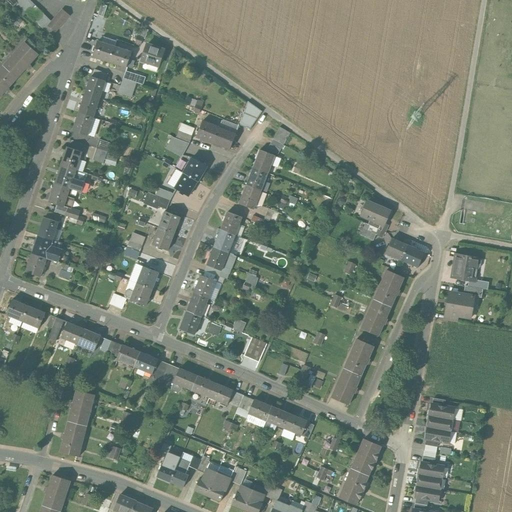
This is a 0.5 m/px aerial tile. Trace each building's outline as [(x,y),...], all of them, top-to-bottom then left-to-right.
[(50,22),(27,0),(13,0),(42,28),(45,25),(45,26),(50,22)] [(101,4),(97,15),(102,17),(106,6),(101,4)] [(50,22),(45,26),(52,32),(68,16),(62,9),(50,22)] [(45,26),(45,25),(42,28),(49,35),(52,32),(45,26)] [(114,46),(96,41),(91,56),(108,62),(114,46)] [(4,66),(16,77),(21,73),(22,73),(33,61),(32,60),(37,55),(24,43),(4,66)] [(164,50),(147,45),(141,61),(149,63),(147,68),(149,70),(156,72),(158,66),(159,67),(164,50)] [(130,52),(114,46),(108,62),(125,67),(130,52)] [(16,77),(4,66),(0,69),(0,96),(1,96),(12,84),(11,83),(16,77)] [(106,74),(93,70),(91,76),(104,80),(106,74)] [(144,76),(125,71),(124,72),(122,78),(123,79),(135,82),(142,84),(144,76)] [(91,76),(89,76),(83,95),(98,99),(104,80),(91,76)] [(135,82),(123,79),(121,85),(133,88),(135,82)] [(127,88),(120,86),(118,93),(124,95),(127,88)] [(98,99),(83,95),(77,113),(92,118),(98,99)] [(71,97),(68,108),(75,110),(78,99),(71,97)] [(92,118),(77,113),(72,131),(86,135),(92,118)] [(200,121),(195,136),(212,143),(218,128),(200,121)] [(279,127),(272,138),(283,143),(289,133),(279,127)] [(218,128),(212,143),(228,149),(234,133),(218,128)] [(188,143),(171,136),(166,146),(181,155),(188,143)] [(283,143),(272,138),(266,149),(277,154),(283,144),(283,143)] [(109,142),(98,139),(95,148),(106,151),(109,142)] [(81,152),(66,147),(60,166),(75,171),(81,152)] [(106,151),(95,148),(92,159),(103,162),(106,151)] [(272,155),(259,150),(252,167),(266,173),(270,164),(276,167),(279,159),(272,156),(272,155)] [(205,166),(191,157),(181,172),(196,181),(205,166)] [(75,171),(60,166),(54,184),(68,189),(75,171)] [(266,173),(252,167),(245,185),(259,191),(266,173)] [(196,181),(181,172),(172,188),(187,196),(196,181)] [(68,189),(54,184),(48,201),(63,206),(68,189)] [(259,191),(245,185),(237,203),(252,209),(259,191)] [(145,190),(141,202),(166,211),(173,192),(158,187),(156,194),(145,190)] [(391,212),(368,202),(362,216),(371,220),(385,226),(385,225),(391,212)] [(79,212),(67,208),(64,216),(77,220),(77,217),(79,212)] [(278,212),(267,208),(263,219),(273,223),(278,212)] [(105,224),(107,217),(93,212),(91,219),(105,224)] [(178,218),(163,212),(157,228),(172,234),(178,218)] [(240,217),(226,212),(219,230),(233,235),(240,217)] [(263,219),(252,215),(250,220),(261,225),(263,219)] [(58,222),(43,217),(37,235),(52,240),(58,222)] [(385,226),(371,220),(368,225),(379,230),(385,233),(388,226),(385,225),(385,226)] [(172,234),(157,228),(151,245),(166,250),(172,234)] [(233,235),(219,230),(213,248),(226,253),(233,235)] [(385,233),(379,230),(376,236),(382,238),(385,233)] [(131,232),(126,254),(139,258),(144,235),(131,232)] [(52,240),(37,235),(31,253),(46,259),(55,262),(59,249),(50,246),(52,240)] [(408,246),(392,240),(386,255),(402,262),(408,246)] [(426,254),(408,246),(402,262),(419,269),(426,254)] [(226,253),(213,248),(206,266),(219,272),(226,253)] [(46,259),(31,253),(25,272),(40,277),(46,259)] [(464,256),(456,255),(454,263),(453,263),(452,269),(453,269),(452,278),(458,279),(467,281),(467,280),(469,281),(475,282),(475,280),(477,269),(478,268),(480,268),(481,261),(480,260),(479,260),(479,259),(471,257),(464,256)] [(349,262),(344,274),(351,276),(356,264),(349,262)] [(157,273),(142,268),(136,283),(151,289),(157,273)] [(374,301),(391,308),(396,296),(397,296),(399,292),(398,291),(404,279),(387,272),(374,301)] [(213,282),(199,277),(192,293),(207,299),(213,282)] [(489,283),(475,280),(475,282),(469,281),(468,287),(483,289),(487,290),(489,283)] [(151,289),(136,283),(130,300),(145,306),(151,289)] [(468,287),(465,286),(463,295),(475,297),(481,298),(483,289),(468,287)] [(463,295),(449,292),(448,300),(447,300),(446,306),(447,306),(445,314),(458,316),(471,319),(471,318),(470,317),(473,297),(474,298),(475,297),(463,295)] [(207,299),(192,293),(185,311),(200,317),(207,299)] [(341,298),(334,296),(330,306),(336,308),(341,298)] [(28,307),(12,300),(6,316),(22,322),(28,307)] [(391,308),(374,301),(362,329),(378,337),(383,325),(385,325),(387,319),(386,319),(391,308)] [(44,313),(28,307),(22,322),(38,328),(44,313)] [(200,317),(185,311),(178,330),(192,335),(200,317)] [(50,316),(45,326),(51,328),(55,318),(50,316)] [(236,318),(232,328),(242,332),(246,322),(236,318)] [(213,322),(208,331),(217,335),(221,326),(213,322)] [(83,330),(67,323),(61,338),(77,345),(83,330)] [(100,337),(83,330),(77,345),(93,351),(100,337)] [(318,334),(313,344),(320,347),(324,336),(318,334)] [(252,336),(244,355),(260,362),(267,343),(252,336)] [(101,347),(105,349),(109,340),(105,338),(101,347)] [(344,369),(361,376),(366,365),(367,365),(370,359),(368,358),(373,348),(357,341),(344,369)] [(0,347),(0,361),(4,363),(9,351),(0,347)] [(139,354),(122,347),(116,361),(134,368),(139,354)] [(157,360),(139,354),(134,368),(151,374),(157,360)] [(310,369),(304,367),(299,377),(305,380),(310,369)] [(361,376),(344,369),(332,398),(348,405),(353,393),(355,394),(357,389),(355,389),(361,376)] [(197,377),(180,370),(174,384),(191,391),(197,377)] [(310,376),(306,386),(310,388),(315,378),(310,376)] [(215,384),(197,377),(191,391),(209,398),(215,384)] [(232,392),(215,384),(209,398),(227,406),(232,392)] [(68,421),(85,426),(93,395),(76,391),(73,404),(71,404),(70,409),(72,409),(68,421)] [(445,401),(433,399),(432,404),(444,407),(445,401)] [(272,408),(254,400),(248,415),(266,422),(272,408)] [(432,404),(431,404),(430,410),(429,410),(428,416),(453,420),(455,408),(444,407),(432,404)] [(290,415),(272,408),(266,422),(283,429),(290,415)] [(378,408),(374,417),(382,420),(386,411),(378,408)] [(196,409),(193,415),(199,418),(202,411),(196,409)] [(131,415),(124,413),(120,424),(127,426),(131,415)] [(307,422),(290,415),(283,429),(301,436),(307,423),(307,422)] [(453,420),(428,416),(427,422),(428,422),(427,427),(451,432),(453,420)] [(85,426),(68,421),(65,434),(64,434),(62,439),(64,439),(61,452),(78,456),(85,426)] [(307,423),(301,436),(308,440),(314,426),(307,423)] [(427,427),(426,427),(425,433),(426,433),(425,439),(426,439),(438,441),(449,443),(451,432),(427,427)] [(334,440),(329,450),(335,453),(340,442),(334,440)] [(351,470),(368,477),(372,466),(374,466),(376,461),(375,460),(380,448),(364,442),(351,470)] [(163,445),(159,455),(165,458),(170,448),(163,445)] [(120,449),(113,447),(109,459),(116,461),(120,449)] [(201,461),(195,458),(190,468),(197,471),(201,461)] [(422,463),(421,463),(420,468),(419,468),(417,474),(442,479),(444,467),(434,465),(422,463)] [(175,471),(162,465),(157,477),(170,483),(175,471)] [(175,471),(170,483),(182,489),(188,477),(184,475),(187,469),(178,465),(175,471)] [(327,471),(321,469),(317,479),(323,482),(327,471)] [(208,470),(203,482),(200,480),(195,492),(207,497),(217,474),(208,470)] [(368,477),(351,470),(339,499),(355,506),(360,494),(362,495),(364,489),(363,489),(368,477)] [(217,474),(207,497),(220,502),(225,490),(226,491),(232,478),(218,472),(217,474)] [(442,479),(417,474),(416,480),(418,480),(417,486),(440,490),(442,479)] [(43,506),(60,511),(70,481),(71,481),(53,475),(52,476),(53,476),(49,488),(48,487),(46,493),(47,494),(43,506)] [(239,475),(235,484),(240,486),(244,477),(239,475)] [(417,486),(416,486),(414,492),(416,492),(415,498),(428,500),(438,502),(440,490),(417,486)] [(275,490),(269,487),(265,497),(271,500),(275,490)] [(281,493),(275,490),(271,500),(277,503),(281,493)] [(94,496),(87,494),(84,505),(90,507),(94,496)] [(250,499),(237,494),(232,506),(244,511),(250,499)] [(132,511),(137,502),(121,495),(114,510),(117,511),(132,511)] [(258,511),(262,504),(250,499),(244,511),(246,511),(258,511)] [(151,511),(153,509),(137,502),(132,511),(151,511)] [(305,502),(301,511),(302,511),(308,511),(311,508),(312,505),(305,502)]
